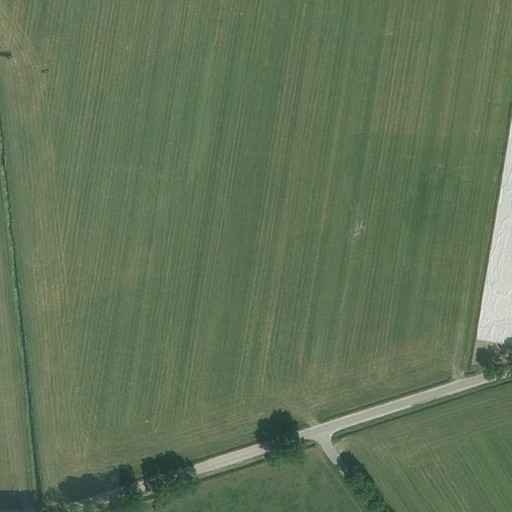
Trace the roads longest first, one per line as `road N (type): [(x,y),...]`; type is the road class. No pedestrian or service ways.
road 1 (unclassified): [(54,511),(329,431)]
road 2 (unclassified): [(329,431),(511,372)]
